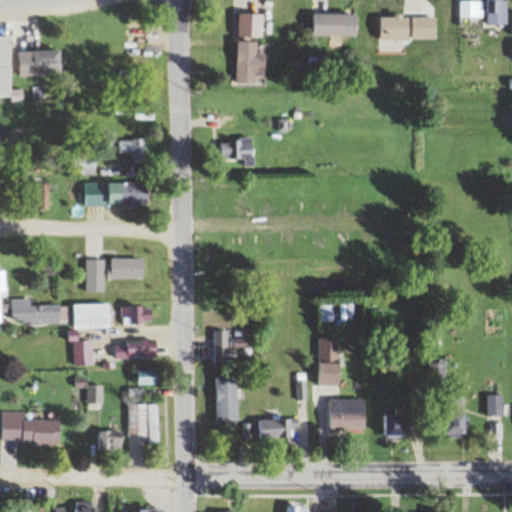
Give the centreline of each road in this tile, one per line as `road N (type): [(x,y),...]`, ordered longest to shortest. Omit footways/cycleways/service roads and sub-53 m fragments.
road 1 (residential): [(511,473),(0,476)]
road 2 (residential): [(184,478),(178,0)]
road 3 (residential): [(182,224),(0,220)]
